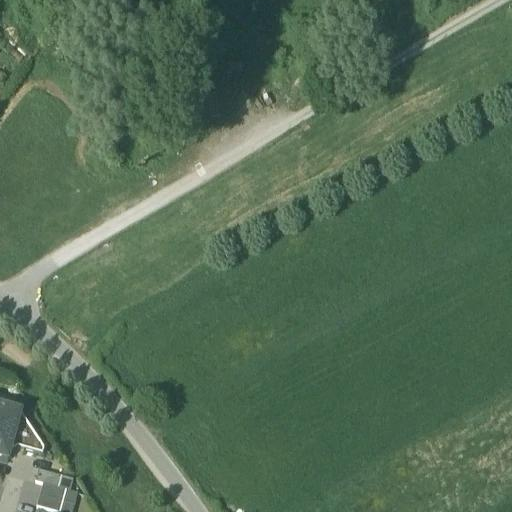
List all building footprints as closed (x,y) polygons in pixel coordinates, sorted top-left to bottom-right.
[(0,397),(0,413),(11,417),(15,402),(0,397)] [(0,463),(6,465),(9,455),(19,419),(11,417),(0,413),(0,463)] [(20,419),(19,419),(9,455),(16,452),(41,459),(43,454),(20,419)] [(72,483),(37,473),(34,485),(42,487),(69,494),(72,483)] [(39,498),(73,508),(76,497),(69,494),(42,487),(39,498)] [(72,511),(73,508),(39,498),(35,509),(44,511),(72,511)]
